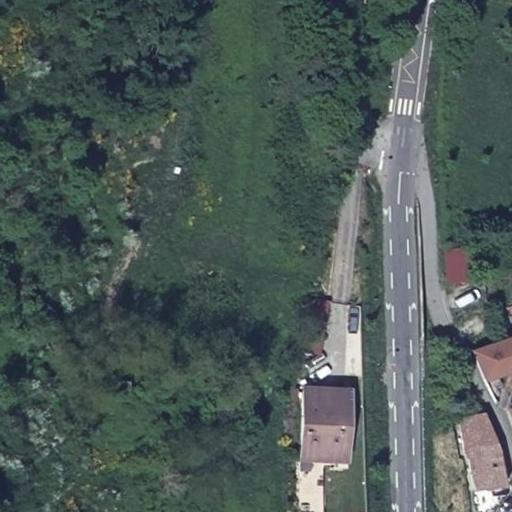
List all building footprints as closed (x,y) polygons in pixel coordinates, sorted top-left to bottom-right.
[(361,21),(362,0),(348,0),(345,19),(361,21)] [(467,246),(443,250),(448,283),(473,279),(467,246)] [(511,363),(488,368),(509,416),(511,414),(511,363)] [(344,410),(307,409),(303,477),(343,476),(344,410)] [(511,494),(511,476),(489,431),(464,442),(492,503),(511,494)]
